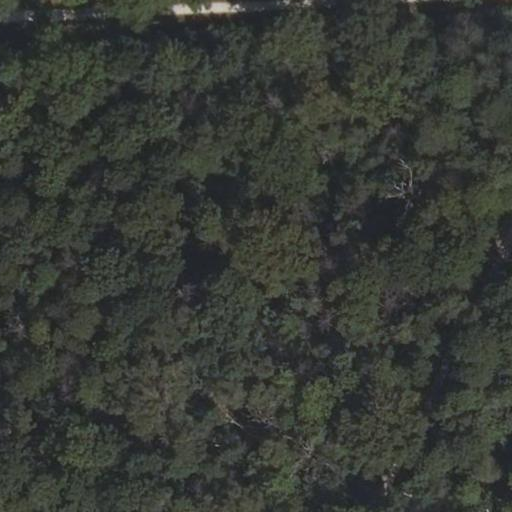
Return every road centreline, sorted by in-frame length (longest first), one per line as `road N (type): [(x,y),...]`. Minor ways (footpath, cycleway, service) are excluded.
road 1 (track): [(380,511),(511,259)]
road 2 (track): [(0,15),(277,0)]
